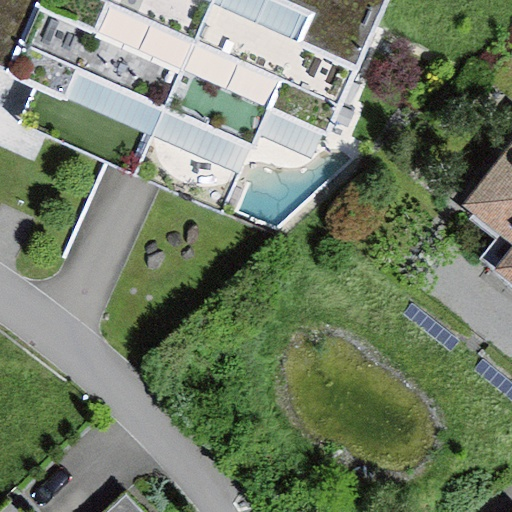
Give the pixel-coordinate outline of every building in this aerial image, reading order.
[(272,106),(329,132),(389,0),(0,0),(0,54),(44,74),(24,117),(225,209),(272,106)] [(511,138),(448,216),(487,248),(467,272),(511,308),(511,138)] [(413,302),(403,314),(450,353),(460,341),(413,302)] [(511,384),(482,360),(473,371),(511,402),(511,384)] [(139,511),(126,497),(109,511),(139,511)]
